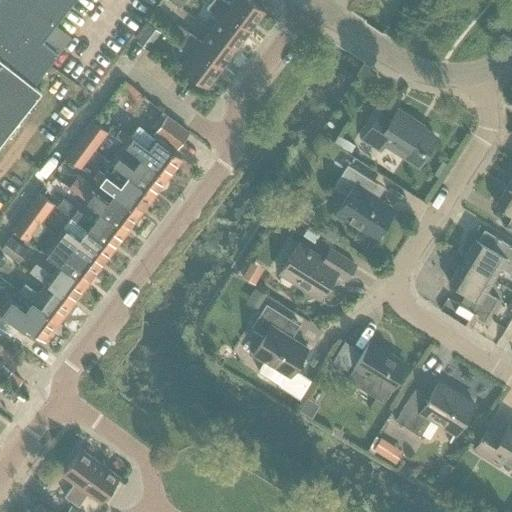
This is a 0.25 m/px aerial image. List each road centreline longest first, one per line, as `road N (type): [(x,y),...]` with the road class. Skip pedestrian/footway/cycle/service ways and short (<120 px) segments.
road 1 (residential): [(61,405),(69,370),(215,171),(236,110),(311,2)]
road 2 (residential): [(488,105),(487,132),(400,269),(398,285),(414,317),(511,376)]
road 3 (unknown): [(229,132),(134,68),(122,68),(0,237)]
road 4 (residential): [(159,508),(155,474),(61,405)]
